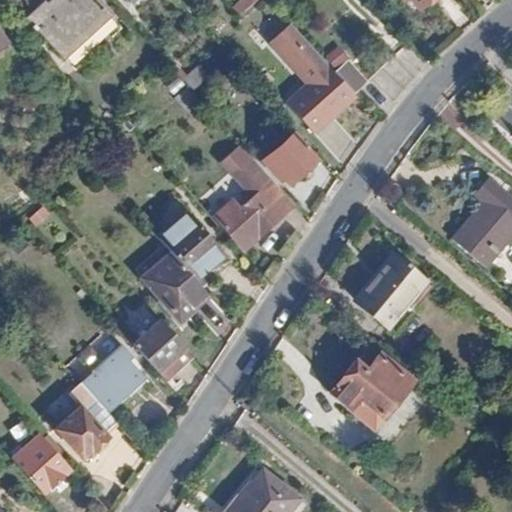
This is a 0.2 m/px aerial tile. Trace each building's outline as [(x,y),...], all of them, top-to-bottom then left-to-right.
[(94,0),(52,0),(29,20),(69,68),(118,28),(94,0)] [(236,0),(229,6),(238,16),(257,0),(236,0)] [(413,0),(421,9),(430,0),(413,0)] [(0,68),(14,58),(8,53),(13,49),(0,33),(0,68)] [(338,45),(324,58),(335,70),(349,58),(338,45)] [(0,81),(23,62),(13,49),(8,53),(14,58),(0,68),(0,81)] [(335,70),(355,93),(369,81),(349,58),(335,70)] [(298,81),(303,87),(308,82),(303,77),(298,81)] [(495,93),(511,107),(511,82),(507,77),(495,93)] [(302,88),(312,98),(320,91),(310,81),(308,82),(303,87),(302,88)] [(345,91),(306,126),(328,150),(346,133),(353,140),(373,122),(345,91)] [(297,132),(268,157),(291,185),(320,158),(297,132)] [(346,133),(328,150),(335,157),(353,140),(346,133)] [(490,208),(459,244),(493,272),(511,249),(511,196),(493,181),(479,199),(490,208)] [(214,216),(245,250),(287,213),(288,209),(294,204),(274,182),(267,189),(261,182),(249,193),(253,198),(245,204),(238,195),(214,216)] [(160,239),(178,259),(203,288),(233,262),(190,212),(160,239)] [(150,283),(173,309),(167,314),(180,330),(189,322),(193,325),(199,320),(203,325),(221,308),(203,288),(178,259),(150,283)] [(378,288),(361,308),(393,335),(431,289),(403,267),(382,291),(378,288)] [(189,322),(180,330),(191,342),(225,312),(221,308),(203,325),(199,320),(193,325),(189,322)] [(161,319),(133,343),(158,372),(186,348),(161,319)] [(186,348),(158,372),(170,385),(198,361),(186,348)] [(92,373),(116,400),(144,376),(119,349),(91,373),(92,373)] [(331,395),(377,433),(415,385),(381,356),(366,373),(356,365),(331,395)] [(80,383),(99,404),(105,410),(116,400),(92,373),(80,383)] [(81,408),(57,429),(81,458),(91,450),(92,451),(108,438),(105,433),(117,424),(105,410),(99,404),(88,414),(81,408)] [(40,436),(13,460),(42,494),(70,469),(40,436)] [(301,511),(307,505),(269,475),(239,511),(301,511)]
